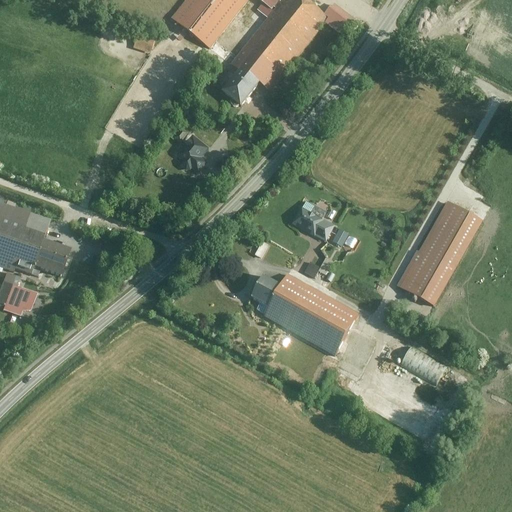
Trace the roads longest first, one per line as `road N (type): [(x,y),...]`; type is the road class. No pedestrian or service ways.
road 1 (secondary): [(403,0),(317,116),(187,250)]
road 2 (secondary): [(187,250),(0,411)]
road 3 (unclassified): [(187,250),(0,183)]
road 4 (track): [(511,97),(386,28)]
